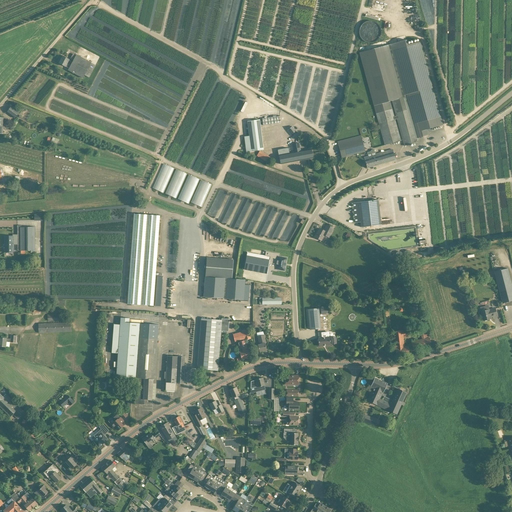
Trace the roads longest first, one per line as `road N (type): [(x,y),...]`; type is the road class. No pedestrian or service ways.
road 1 (unclassified): [(298,362),(292,275),(315,211),(342,186),(447,143),(511,94)]
road 2 (unknown): [(97,0),(317,133),(342,186)]
road 3 (tertiary): [(41,511),(160,413),(245,370),(298,362)]
road 4 (unknown): [(9,94),(211,181)]
road 5 (unknown): [(192,397),(198,216),(211,181)]
road 6 (tertiary): [(511,328),(422,358),(353,364)]
road 7 (unclassified): [(316,484),(353,364)]
